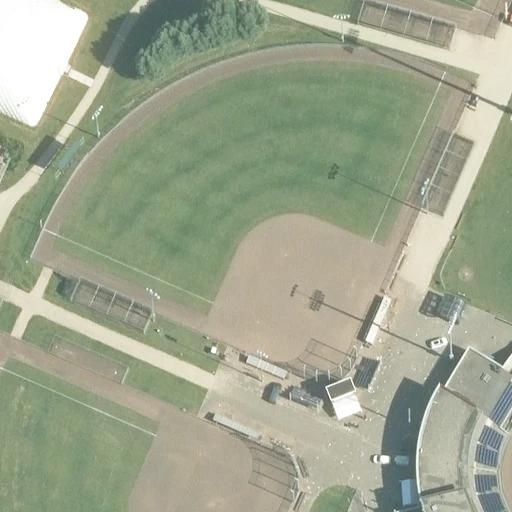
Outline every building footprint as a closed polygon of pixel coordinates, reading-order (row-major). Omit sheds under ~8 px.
[(372,346),(391,302),(384,298),(364,343),(372,346)] [(503,374),(468,353),(455,375),(442,395),(440,398),(438,401),(437,405),(434,409),(433,413),(431,416),(430,420),(428,424),(427,428),(425,433),(424,438),(423,442),(422,447),(421,452),(421,457),(420,461),(420,466),(419,470),(419,475),(419,480),(420,485),(420,489),(421,494),(421,499),(422,504),(423,507),(424,511),(420,511),(506,511),(499,494),(497,474),(500,454),(508,436),(498,430),(501,425),(502,422),(503,423),(504,421),(503,421),(503,422),(500,420),(511,399),(511,380),(511,379),(511,378),(503,373),(503,374)] [(283,380),(286,374),(248,358),(245,365),(283,380)] [(349,387),(327,396),(331,407),(354,398),(349,387)] [(260,435),(215,415),(212,422),(257,442),(260,435)]
